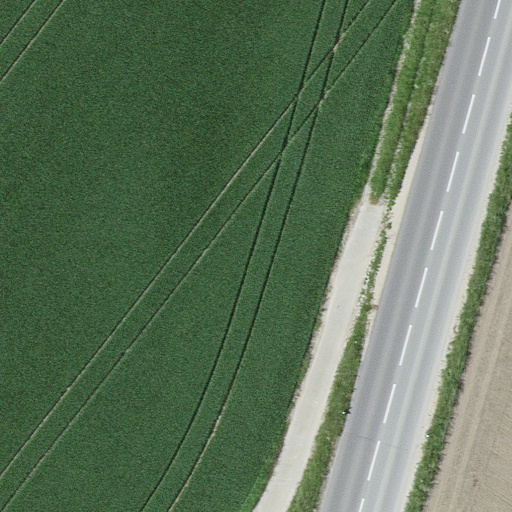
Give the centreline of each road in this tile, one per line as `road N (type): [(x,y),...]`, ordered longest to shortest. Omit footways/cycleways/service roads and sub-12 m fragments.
road 1 (tertiary): [(359,511),(500,0)]
road 2 (track): [(267,511),(299,442),(364,220)]
